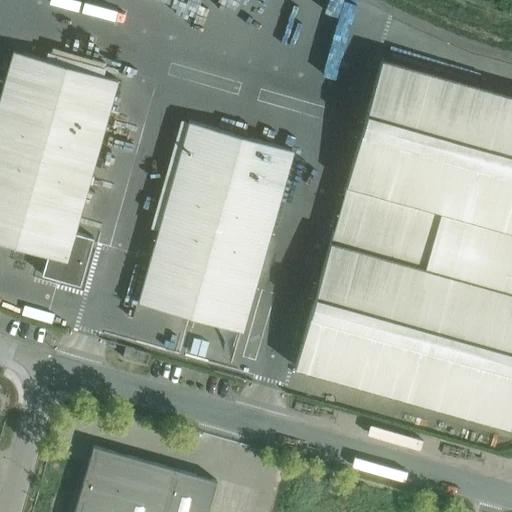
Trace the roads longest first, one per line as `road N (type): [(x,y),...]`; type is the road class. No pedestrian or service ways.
road 1 (unknown): [(96,372),(169,85),(185,73),(241,83),(306,106),(318,128),(266,421)]
road 2 (unclassified): [(511,493),(96,372),(60,367),(32,378)]
road 3 (unclassified): [(32,378),(35,408),(6,511)]
